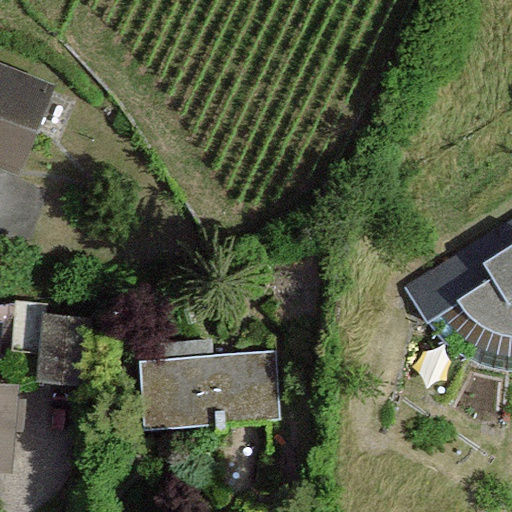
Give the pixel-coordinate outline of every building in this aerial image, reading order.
[(0,78),(0,174),(33,186),(64,102),(0,78)] [(511,241),(413,304),(441,344),(454,359),(468,372),(478,378),(492,385),(504,389),(511,389),(511,241)] [(44,322),(38,396),(84,400),(89,326),(44,322)] [(144,370),(147,442),(281,435),(277,363),(144,370)] [(0,395),(0,489),(21,492),(27,398),(0,395)]
